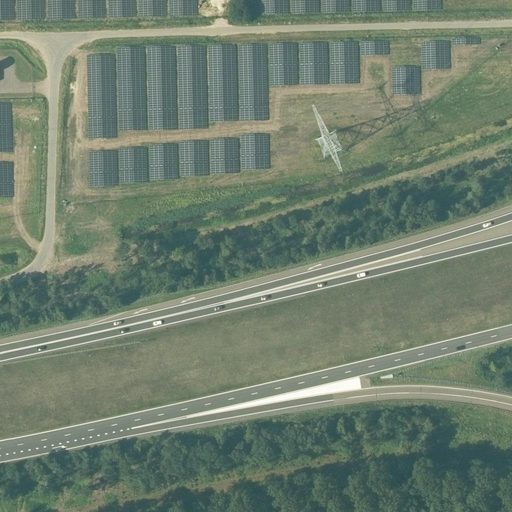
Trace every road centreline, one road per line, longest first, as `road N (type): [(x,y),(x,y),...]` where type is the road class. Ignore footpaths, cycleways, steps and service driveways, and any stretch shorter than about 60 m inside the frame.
road 1 (unclassified): [(53,36),(511,24)]
road 2 (motorway): [(128,423),(511,330)]
road 3 (motorway): [(128,423),(380,389),(511,399)]
road 4 (motorway): [(511,216),(144,321)]
road 5 (motorway): [(511,239),(144,321)]
road 6 (unclassified): [(0,287),(23,279),(47,249),(53,36)]
road 7 (motorway): [(144,321),(0,352)]
road 8 (motorway): [(0,449),(128,423)]
